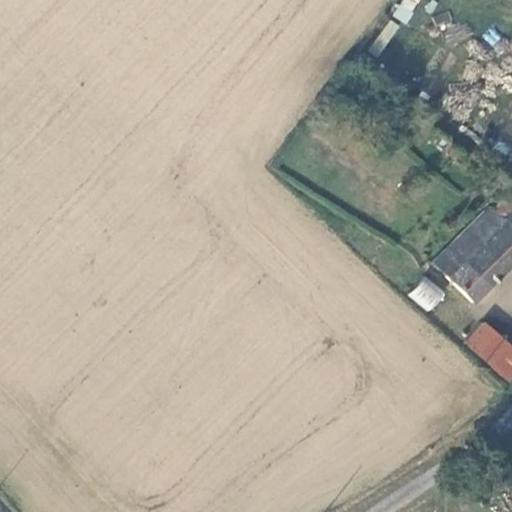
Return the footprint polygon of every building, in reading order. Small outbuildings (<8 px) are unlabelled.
[(403,0),(394,17),(406,23),(418,0),(403,0)] [(460,150),(435,131),(427,138),(455,160),(460,150)] [(511,196),(506,192),(488,209),(502,221),(511,211),(511,196)] [(488,209),(431,262),(472,301),(511,260),(511,211),(502,221),(488,209)] [(425,275),(408,294),(428,313),(446,294),(425,275)] [(511,373),(511,347),(483,324),(466,342),(508,378),(511,373)] [(502,472),(475,485),(486,508),(511,493),(502,472)]
